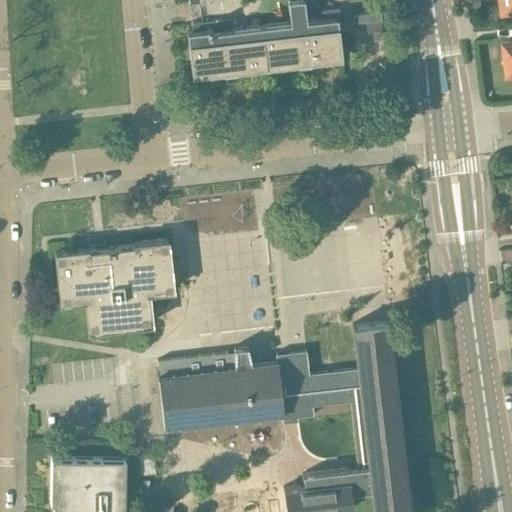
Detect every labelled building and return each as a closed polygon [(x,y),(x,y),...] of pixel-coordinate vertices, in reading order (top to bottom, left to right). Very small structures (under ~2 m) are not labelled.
[(341,54),(337,17),(307,20),(304,0),(287,0),(290,22),(227,29),(222,18),(192,22),(192,30),(187,30),(192,75),(223,71),(223,72),(226,72),(225,69),(234,67),(234,70),(237,70),(237,69),(298,62),(298,64),(300,63),(300,60),(308,59),(309,62),(311,62),(311,60),(342,57),(341,54)] [(356,14),(357,22),(381,19),(380,11),(356,14)] [(94,242),(94,247),(86,248),(86,246),(55,250),(60,300),(85,298),(88,328),(151,321),(147,290),(172,287),(169,257),(166,237),(134,241),(135,243),(104,246),(104,241),(94,242)] [(233,345),(233,363),(187,369),(186,354),(157,358),(159,372),(157,372),(163,425),(282,412),(282,417),(312,413),(311,404),(349,399),(357,466),(301,472),(302,484),(282,486),(285,511),(313,511),(351,508),(349,490),(371,488),(374,511),(410,511),(388,318),(352,322),(357,366),(308,371),(305,348),(275,352),(276,359),(251,361),(247,343),(233,345)] [(139,473),(155,472),(153,452),(150,452),(136,454),(139,473)] [(123,511),(124,455),(50,454),(49,500),(54,500),(54,511),(49,511),(48,511),(123,511)] [(151,511),(148,479),(139,480),(142,511),(151,511)]
